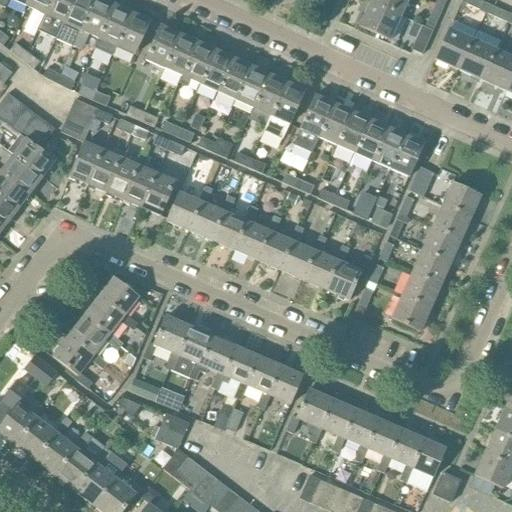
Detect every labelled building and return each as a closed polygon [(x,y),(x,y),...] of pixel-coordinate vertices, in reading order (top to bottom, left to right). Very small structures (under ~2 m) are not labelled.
[(0,0),(0,8),(4,10),(8,0),(0,0)] [(27,8),(30,0),(9,0),(27,8)] [(30,0),(27,8),(44,16),(51,0),(30,0)] [(51,0),(44,16),(37,31),(56,40),(62,24),(72,0),(51,0)] [(72,0),(62,24),(56,40),(73,47),(73,48),(94,0),(72,0)] [(99,0),(94,0),(73,48),(82,51),(89,36),(97,40),(113,6),(99,0)] [(401,18),(409,0),(370,0),(369,4),(401,18)] [(437,0),(435,5),(443,9),(447,0),(437,0)] [(476,0),(462,0),(461,3),(484,13),(487,5),(476,0)] [(391,42),(401,18),(369,4),(359,28),(391,42)] [(425,28),(433,32),(443,9),(435,5),(425,28)] [(487,5),(484,13),(485,14),(508,24),(511,16),(489,6),(487,5)] [(97,40),(93,49),(111,58),(115,48),(130,14),(113,6),(97,40)] [(130,14),(115,48),(134,56),(142,38),(149,22),(130,14)] [(412,23),(407,36),(416,40),(421,27),(418,26),(412,23)] [(164,70),(179,36),(160,27),(153,43),(145,61),(164,70)] [(433,32),(421,27),(416,40),(411,50),(411,51),(412,51),(422,56),(433,32)] [(459,72),(473,40),(449,30),(435,62),(459,72)] [(0,45),(3,47),(9,39),(0,32),(0,45)] [(181,77),(196,44),(179,36),(164,70),(181,77)] [(482,83),(496,51),(473,40),(459,72),(482,83)] [(181,77),(178,84),(187,88),(190,81),(199,85),(214,52),(196,44),(181,77)] [(21,62),(27,54),(15,45),(9,52),(21,62)] [(506,93),(511,78),(511,57),(496,51),(482,83),(506,93)] [(214,52),(199,85),(216,93),(230,59),(226,57),(214,52)] [(27,54),(21,62),(33,71),(39,63),(27,54)] [(230,59),(216,93),(235,101),(236,99),(250,68),(230,59)] [(0,83),(3,85),(11,74),(0,65),(0,83)] [(235,101),(232,108),(249,116),(252,109),(253,109),(268,76),(250,68),(235,101)] [(56,85),(61,77),(47,69),(43,78),(56,85)] [(61,77),(56,85),(70,92),(74,84),(72,83),(76,75),(64,69),(61,77)] [(270,117),(286,84),(268,76),(253,109),(270,117)] [(85,77),(77,95),(78,96),(91,101),(92,102),(96,93),(99,83),(85,77)] [(270,117),(264,132),(282,140),(289,125),(304,92),(286,84),(270,117)] [(96,93),(92,102),(100,105),(106,108),(110,99),(96,93)] [(0,120),(1,122),(16,102),(7,95),(0,104),(0,120)] [(315,96),(294,145),(312,153),(318,139),(333,104),(334,102),(329,100),(328,102),(319,98),(315,96)] [(75,101),(69,113),(92,122),(93,120),(97,111),(75,101)] [(10,129),(26,109),(16,102),(1,122),(10,129)] [(333,104),(318,139),(319,139),(336,146),(351,112),(352,110),(346,108),(345,110),(333,104)] [(139,123),(143,114),(129,107),(125,117),(139,123)] [(20,136),(35,116),(26,109),(10,129),(20,136)] [(97,111),(93,120),(107,126),(111,118),(97,111)] [(351,112),(336,146),(354,154),(369,120),(370,118),(364,116),(363,118),(351,112)] [(69,113),(65,124),(87,134),(92,122),(69,113)] [(143,114),(139,123),(154,129),(158,120),(143,114)] [(35,116),(20,136),(29,143),(45,123),(35,116)] [(372,163),(387,128),(388,126),(382,124),(381,126),(370,120),(354,155),(372,163)] [(130,136),(134,127),(120,121),(116,130),(130,136)] [(45,123),(29,143),(39,151),(51,136),(54,130),(45,123)] [(175,138),(179,129),(165,123),(161,132),(175,138)] [(65,124),(60,134),(83,144),(87,134),(65,124)] [(134,127),(130,136),(145,142),(148,133),(134,127)] [(387,128),(372,162),(389,170),(404,136),(405,134),(400,132),(399,133),(387,128)] [(179,129),(175,138),(190,145),(194,135),(179,129)] [(20,136),(7,153),(12,157),(42,180),(55,163),(39,151),(29,143),(25,140),(20,136)] [(166,152),(170,143),(156,136),(152,146),(166,152)] [(404,136),(389,170),(404,177),(408,179),(409,177),(424,144),(422,144),(423,142),(417,139),(417,141),(404,136)] [(212,154),(216,145),(201,139),(197,148),(212,154)] [(216,145),(212,154),(226,160),(228,154),(230,151),(232,146),(218,140),(216,145)] [(170,143),(166,152),(180,158),(184,149),(170,143)] [(84,144),(69,178),(69,179),(87,186),(92,177),(102,152),(84,144)] [(236,157),(233,163),(247,169),(251,160),(255,152),(247,148),(243,157),(237,154),(236,157)] [(89,183),(87,186),(105,194),(106,194),(121,160),(123,154),(114,150),(112,156),(102,152),(92,177),(89,183)] [(12,157),(0,173),(29,196),(42,180),(12,157)] [(121,160),(106,194),(123,202),(134,177),(138,167),(121,160)] [(251,160),(247,169),(262,176),(266,167),(265,166),(252,161),(251,160)] [(156,175),(138,168),(123,202),(141,210),(156,175)] [(419,168),(408,192),(423,199),(433,176),(433,175),(419,168)] [(0,173),(0,197),(18,211),(29,196),(0,173)] [(156,175),(141,210),(160,218),(167,201),(175,183),(156,175)] [(284,177),(281,184),(294,190),(298,181),(290,177),(285,175),(284,177)] [(298,181),(294,190),(310,197),(310,196),(314,188),(300,181),(298,181)] [(452,184),(441,206),(470,219),(480,197),(452,184)] [(178,194),(165,223),(190,233),(202,205),(206,206),(212,191),(204,188),(198,203),(178,194)] [(317,199),(317,200),(319,201),(331,206),(335,197),(321,190),(317,199)] [(361,193),(356,207),(366,210),(370,212),(376,199),(361,193)] [(289,194),(286,202),(294,206),(297,197),(289,194)] [(0,221),(7,226),(18,211),(0,197),(0,221)] [(335,197),(331,206),(345,212),(349,203),(335,197)] [(202,205),(190,233),(214,244),(226,215),(229,216),(235,201),(227,198),(221,213),(206,206),(202,205)] [(406,198),(399,215),(406,218),(414,202),(406,198)] [(302,204),(301,208),(308,211),(311,204),(311,203),(304,200),(302,204)] [(441,206),(431,230),(459,243),(470,219),(441,206)] [(226,215),(214,244),(234,252),(247,224),(251,226),(258,211),(250,207),(244,222),(229,216),(226,215)] [(352,215),(354,216),(366,221),(370,212),(366,210),(356,207),(352,215)] [(376,209),(370,223),(381,228),(384,229),(386,230),(392,216),(391,216),(376,209)] [(247,224),(234,252),(257,262),(270,234),(274,236),(281,221),(273,217),(267,232),(252,226),(251,226),(247,224)] [(396,221),(389,237),(396,241),(403,225),(403,224),(396,221)] [(357,225),(353,235),(362,239),(366,229),(357,225)] [(270,234),(257,262),(281,272),(293,244),(297,246),(303,231),(296,228),(290,242),(274,236),(270,234)] [(449,265),(459,243),(431,230),(421,253),(449,265)] [(293,244),(281,272),(304,282),(317,253),(320,254),(326,240),(319,237),(312,252),(297,246),(293,244)] [(386,264),(394,247),(386,243),(378,260),(386,264)] [(317,253),(304,282),(325,292),(337,263),(342,266),(343,264),(349,250),(341,247),(335,261),(320,254),(317,253)] [(421,253),(410,276),(439,289),(449,265),(421,253)] [(337,263),(325,292),(349,302),(361,274),(365,275),(372,260),(371,260),(364,257),(360,266),(357,264),(353,265),(352,268),(343,264),(342,266),(337,263)] [(376,286),(383,270),(376,266),(368,283),(376,286)] [(410,276),(401,298),(429,311),(439,289),(410,276)] [(122,319),(120,322),(133,332),(138,326),(125,316),(138,298),(114,279),(98,300),(122,319)] [(366,309),(373,293),(366,289),(358,306),(366,309)] [(419,334),(429,311),(401,298),(399,301),(390,321),(405,327),(419,334)] [(110,335),(120,322),(122,319),(98,300),(82,319),(107,339),(105,342),(118,351),(122,345),(110,335)] [(175,356),(188,327),(165,318),(152,345),(149,344),(142,359),(150,363),(157,348),(171,355),(175,356)] [(95,355),(105,342),(107,339),(82,319),(67,339),(92,359),(90,361),(103,371),(107,365),(95,355)] [(171,355),(165,369),(169,371),(173,373),(188,379),(194,364),(197,366),(210,337),(188,327),(175,356),(171,355)] [(194,364),(188,379),(192,381),(195,382),(199,373),(205,375),(208,370),(217,374),(220,376),(233,347),(210,337),(197,366),(194,364)] [(80,375),(90,361),(92,359),(67,339),(52,359),(76,377),(74,380),(88,390),(92,384),(80,375)] [(243,386),(255,357),(233,347),(220,376),(217,374),(210,389),(218,392),(222,384),(228,386),(230,380),(240,384),(243,386)] [(128,354),(123,364),(131,368),(133,363),(134,361),(135,360),(128,354)] [(266,396),(279,367),(255,357),(243,386),(240,384),(233,399),(241,402),(247,387),(262,394),(266,396)] [(55,375),(35,359),(32,363),(31,362),(24,371),(25,372),(24,373),(30,377),(31,377),(46,388),(53,379),(52,379),(55,375)] [(266,396),(262,394),(256,409),(264,412),(270,397),(290,406),(303,378),(279,367),(266,396)] [(0,425),(0,435),(15,447),(37,420),(18,405),(29,391),(17,382),(2,402),(13,410),(0,425)] [(133,383),(129,393),(139,397),(143,387),(133,383)] [(161,391),(156,404),(171,410),(177,398),(161,391)] [(292,417),(285,433),(293,436),(300,421),(315,428),(318,429),(330,400),(319,396),(308,391),(296,419),(292,417)] [(140,407),(121,399),(116,406),(132,418),(140,407)] [(315,428),(308,442),(316,446),(322,432),(337,438),(340,440),(353,410),(330,400),(318,429),(315,428)] [(222,406),(216,420),(227,424),(233,410),(222,406)] [(235,434),(243,415),(233,410),(227,424),(224,430),(235,434)] [(363,449),(376,420),(353,410),(340,440),(337,438),(331,452),(338,455),(344,442),(359,448),(363,449)] [(511,440),(511,412),(505,410),(495,432),(511,440)] [(166,415),(159,429),(183,439),(189,425),(166,415)] [(37,420),(15,447),(16,448),(36,463),(57,436),(61,438),(72,424),(68,421),(65,419),(54,433),(37,420)] [(359,448),(353,462),(358,464),(361,465),(367,451),(382,458),(386,459),(399,430),(376,420),(363,449),(359,448)] [(155,428),(148,437),(154,441),(159,429),(155,428)] [(159,429),(154,441),(177,451),(178,451),(183,439),(159,429)] [(382,458),(376,472),(380,474),(384,475),(390,461),(405,468),(409,469),(421,440),(399,430),(386,459),(382,458)] [(511,466),(511,440),(495,432),(484,455),(511,466)] [(77,451),(80,453),(91,439),(85,434),(74,448),(61,438),(57,436),(36,463),(56,478),(77,451)] [(405,468),(399,482),(407,485),(413,471),(432,479),(433,480),(440,463),(446,450),(423,440),(421,440),(409,469),(405,468)] [(77,451),(56,478),(75,494),(97,466),(99,468),(111,453),(108,451),(105,449),(93,463),(80,453),(77,451)] [(177,451),(162,470),(172,478),(188,459),(178,451),(177,451)] [(97,466),(75,494),(95,508),(116,481),(126,466),(111,454),(111,453),(99,468),(97,466)] [(502,491),(511,469),(511,466),(484,455),(474,478),(487,484),(489,485),(502,491)] [(188,459),(172,478),(182,486),(197,466),(188,459)] [(193,494),(208,474),(197,466),(182,486),(193,494)] [(204,503),(219,483),(208,474),(193,494),(204,503)] [(450,505),(460,482),(442,474),(432,496),(450,505)] [(312,505),(322,482),(309,477),(299,500),(312,505)] [(474,478),(469,488),(483,494),(487,484),(474,478)] [(116,481),(95,508),(99,511),(124,511),(136,496),(116,481)] [(322,510),(332,487),(322,482),(312,505),(322,510)] [(213,510),(229,490),(219,483),(204,503),(213,510)] [(326,511),(333,511),(342,491),(332,487),(322,510),(326,511)] [(149,488),(139,501),(147,507),(147,506),(151,509),(160,497),(149,488)] [(215,511),(229,511),(240,499),(229,490),(213,510),(215,511)] [(345,511),(353,496),(342,491),(333,511),(345,511)] [(459,500),(464,505),(470,499),(464,494),(459,500)] [(358,511),(363,500),(353,496),(345,511),(358,511)] [(245,511),(250,507),(240,499),(229,511),(245,511)] [(371,511),(374,505),(363,500),(358,511),(371,511)]
